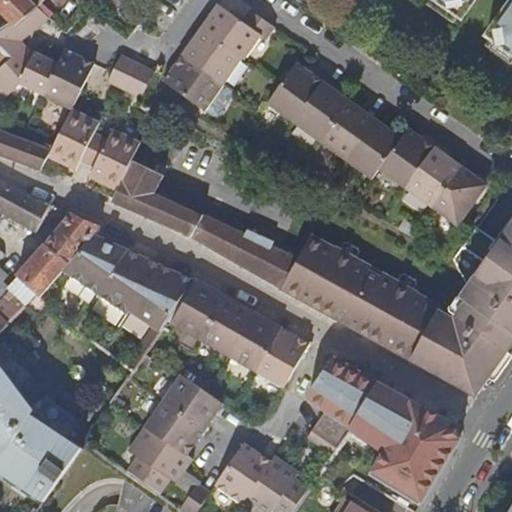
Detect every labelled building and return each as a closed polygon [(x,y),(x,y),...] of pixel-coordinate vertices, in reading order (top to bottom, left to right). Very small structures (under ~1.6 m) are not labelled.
[(0,0),(0,10),(12,23),(17,25),(39,7),(32,0),(0,0)] [(434,0),(462,20),(475,0),(434,0)] [(511,1),(488,37),(511,54),(511,1)] [(18,86),(43,98),(59,64),(34,52),(33,54),(26,50),(20,41),(50,17),(39,7),(17,25),(12,23),(1,31),(0,32),(0,46),(13,58),(2,68),(0,69),(0,87),(8,95),(18,86)] [(202,28),(243,57),(246,59),(262,37),(266,40),(274,30),(250,12),(242,23),(218,7),(202,28)] [(186,56),(225,83),(243,57),(202,28),(186,56)] [(0,46),(0,65),(2,68),(13,58),(0,46)] [(43,98),(73,113),(74,111),(95,64),(66,49),(59,64),(43,98)] [(122,55),(109,82),(123,88),(135,62),(122,55)] [(184,55),(165,83),(206,112),(225,83),(186,56),(184,55)] [(135,62),(123,88),(129,92),(142,65),(135,62)] [(142,65),(129,92),(143,98),(154,72),(142,65)] [(297,65),(268,107),(294,125),(324,84),(297,65)] [(225,83),(206,112),(213,117),(218,117),(233,96),(233,87),(225,83)] [(324,84),(294,125),(320,144),(349,102),(324,84)] [(349,102),(320,144),(347,162),(376,120),(349,102)] [(73,113),(53,150),(49,158),(76,172),(81,162),(93,136),(100,123),(74,111),(73,113)] [(376,120),(347,162),(373,181),(381,170),(402,139),(376,120)] [(402,139),(381,170),(408,189),(437,146),(410,129),(402,139)] [(97,170),(92,179),(119,193),(134,162),(143,145),(116,130),(110,144),(97,170)] [(49,158),(53,150),(0,132),(0,156),(41,171),(49,158)] [(110,144),(93,136),(81,162),(97,170),(110,144)] [(437,146),(408,189),(434,207),(464,165),(437,146)] [(166,177),(134,162),(119,193),(114,202),(190,236),(282,289),(299,259),(273,247),(276,242),(251,232),(248,236),(156,193),(166,177)] [(464,165),(434,207),(460,225),(489,183),(464,165)] [(51,205),(0,179),(0,285),(8,276),(0,269),(0,213),(37,232),(51,205)] [(71,214),(18,276),(41,295),(62,271),(91,235),(95,234),(100,227),(71,214)] [(511,228),(504,240),(502,239),(499,243),(477,229),(465,247),(485,262),(476,274),(477,276),(462,297),(466,301),(453,319),(438,309),(439,306),(416,293),(416,291),(382,273),(378,280),(377,279),(377,275),(376,274),(375,273),(373,272),(372,272),(368,273),(366,273),(370,266),(336,248),(334,249),(311,236),(299,259),(282,289),(421,365),(425,359),(448,373),(445,380),(477,397),(511,347),(511,228)] [(91,235),(62,271),(97,295),(128,250),(95,234),(91,235)] [(128,250),(97,295),(126,315),(129,310),(161,264),(128,250)] [(161,264),(129,310),(160,331),(166,323),(194,280),(161,264)] [(194,280),(166,323),(200,342),(225,296),(194,280)] [(0,316),(9,325),(27,305),(12,291),(0,303),(0,316)] [(36,296),(30,304),(41,314),(48,305),(36,296)] [(225,296),(200,342),(227,358),(252,312),(225,296)] [(252,312),(227,358),(256,374),(281,328),(252,312)] [(0,334),(4,330),(9,325),(0,316),(0,334)] [(281,328),(256,374),(284,389),(309,344),(281,328)] [(0,461),(32,415),(35,411),(0,363),(0,360),(2,359),(4,362),(15,354),(5,340),(9,336),(4,330),(0,334),(0,461)] [(313,388),(308,401),(325,413),(351,431),(385,451),(372,476),(421,506),(460,443),(457,427),(335,359),(313,388)] [(425,359),(421,365),(445,380),(448,373),(425,359)] [(180,376),(162,403),(204,432),(222,405),(180,376)] [(204,432),(162,403),(145,428),(187,457),(204,432)] [(325,413),(309,437),(335,455),(351,431),(325,413)] [(0,461),(0,473),(10,481),(9,483),(27,495),(29,493),(42,503),(80,449),(65,438),(67,436),(50,424),(48,426),(32,415),(0,461)] [(145,428),(128,452),(137,458),(127,473),(159,497),(170,481),(180,489),(179,492),(189,499),(180,511),(196,511),(209,494),(182,476),(192,461),(187,457),(145,428)] [(243,445),(215,486),(241,504),(271,462),(260,455),(243,445)] [(137,458),(128,452),(126,451),(116,465),(127,473),(137,458)] [(271,462),(241,504),(252,511),(295,511),(311,490),(295,479),(288,474),(292,468),(274,456),(271,462)] [(292,468),(288,474),(295,479),(299,473),(292,468)] [(365,511),(346,500),(338,511),(365,511)]
